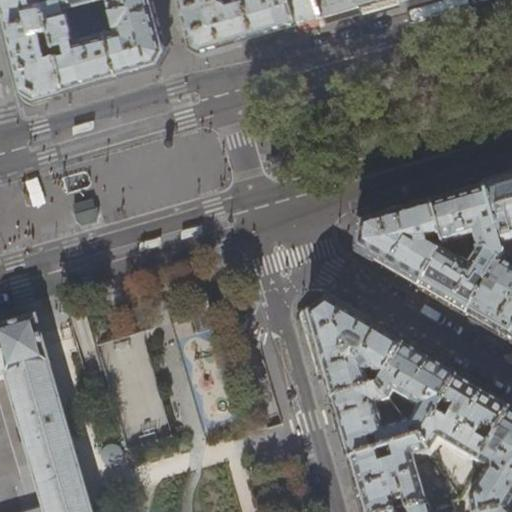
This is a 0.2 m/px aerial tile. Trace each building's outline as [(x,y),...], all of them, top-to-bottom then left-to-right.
[(0,0),(0,3),(21,92),(28,95),(35,99),(45,96),(65,90),(56,55),(47,57),(41,36),(51,33),(43,4),(33,6),(31,0),(0,0)] [(54,46),(64,43),(67,52),(56,55),(65,90),(75,87),(85,84),(159,63),(167,50),(153,1),(153,0),(42,0),(43,4),(51,33),(54,46)] [(178,0),(191,46),(200,51),(246,37),(296,23),(289,0),(178,0)] [(357,0),(289,0),(296,23),(305,20),(339,11),(359,5),(357,0)] [(511,183),(484,191),(503,258),(509,258),(511,258),(511,245),(510,240),(511,239),(511,183)] [(464,197),(431,207),(444,251),(461,253),(477,255),(503,258),(484,191),(464,197)] [(421,289),(444,251),(431,207),(405,214),(361,227),(358,252),(392,272),(421,289)] [(83,215),(76,217),(74,220),(73,220),(74,223),(75,222),(78,224),(85,222),(87,219),(88,219),(87,216),(86,216),(83,215)] [(456,262),(461,253),(444,251),(421,289),(449,305),(468,317),(499,265),(500,263),(503,258),(477,255),(469,269),(456,262)] [(510,341),(511,337),(511,271),(499,265),(468,317),(489,329),(510,341)] [(370,375),(383,383),(404,348),(368,327),(328,303),(308,319),(319,360),(332,404),(371,392),(367,377),(370,375)] [(91,511),(90,507),(40,335),(36,320),(0,330),(0,511),(91,511)] [(430,364),(404,348),(383,383),(378,390),(390,405),(395,397),(410,406),(402,421),(407,427),(420,444),(458,380),(430,364)] [(485,396),(458,380),(420,444),(431,459),(440,444),(479,467),(511,412),(485,396)] [(378,390),(371,392),(332,404),(339,429),(350,465),(420,444),(407,427),(384,433),(377,409),(385,407),(392,417),(396,413),(390,405),(378,390)] [(511,412),(479,467),(487,473),(470,502),(471,511),(510,511),(511,510),(511,412)] [(417,463),(431,459),(420,444),(350,465),(359,497),(363,511),(417,511),(429,509),(417,463)]
